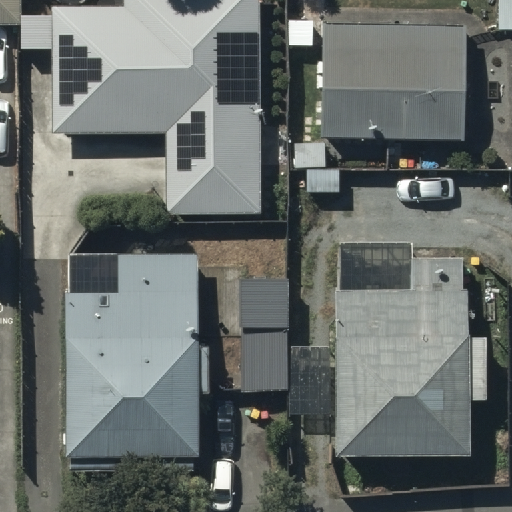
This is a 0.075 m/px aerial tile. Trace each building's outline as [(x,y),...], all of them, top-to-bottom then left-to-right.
[(0,0),(0,28),(13,28),(12,8),(12,0),(0,0)] [(19,14),(20,34),(20,59),(49,59),(49,141),(166,141),(166,222),(258,222),(258,167),(276,167),(276,126),(259,126),(259,0),(122,0),(122,14),(19,14)] [(511,0),(502,0),(503,38),(511,38),(511,0)] [(466,33),(321,30),(319,145),(464,148),(466,33)] [(467,466),(467,410),(485,410),(484,341),(466,342),(466,299),(463,299),(462,266),(410,267),(410,249),(336,250),(337,354),(284,355),(284,419),(335,418),(336,467),(467,466)] [(208,356),(197,356),(195,262),(67,264),(68,299),(62,299),(64,480),(194,478),(193,463),(198,463),(197,405),(208,405),(208,356)]
